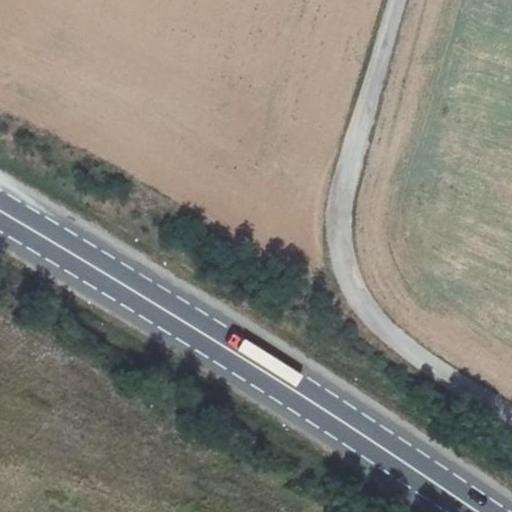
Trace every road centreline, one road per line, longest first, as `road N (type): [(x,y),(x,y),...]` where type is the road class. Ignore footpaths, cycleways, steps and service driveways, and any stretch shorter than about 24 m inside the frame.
road 1 (primary): [(483,511),(0,210)]
road 2 (track): [(392,0),(340,199),(335,236),(345,288),(397,342),(511,416)]
